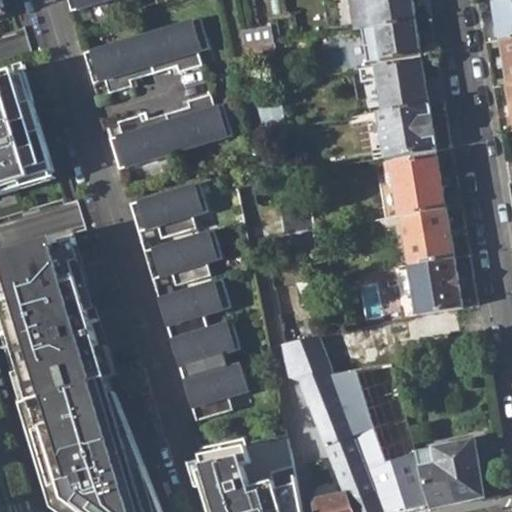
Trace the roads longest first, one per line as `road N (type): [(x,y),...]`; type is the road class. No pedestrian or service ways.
road 1 (residential): [(186,511),(38,0)]
road 2 (residential): [(454,0),(511,340)]
